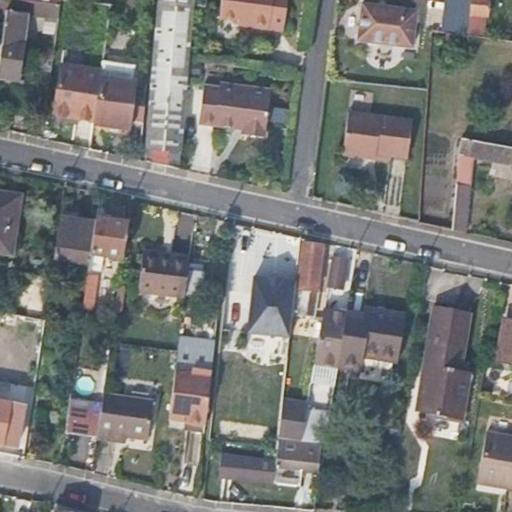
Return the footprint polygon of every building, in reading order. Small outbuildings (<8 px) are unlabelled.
[(57,17),(59,0),(7,0),(0,54),(0,74),(17,77),(27,12),(57,17)] [(159,0),(146,161),(154,163),(157,148),(168,149),(166,166),(181,169),(193,0),(159,0)] [(284,30),(287,0),(222,0),(221,16),(252,21),(252,26),(284,30)] [(488,0),(470,0),(471,0),(470,12),(470,13),(484,15),(488,15),(488,0)] [(410,49),(416,12),(362,4),(356,41),(410,49)] [(470,13),(470,12),(454,10),(452,32),(468,34),(470,13)] [(470,13),(468,34),(482,36),(484,15),(470,13)] [(135,63),(102,59),(100,71),(99,75),(134,79),(135,63)] [(54,116),(93,121),(99,75),(100,71),(61,66),(54,116)] [(133,118),(136,90),(137,80),(134,79),(99,75),(93,121),(93,124),(102,126),(131,130),(133,118)] [(246,134),(269,137),(276,90),(224,83),(224,87),(208,85),(202,122),(247,128),(246,134)] [(143,119),(146,91),(136,90),(133,118),(143,119)] [(366,149),(376,151),(407,156),(413,118),(347,109),(345,120),(341,151),(365,155),(366,149)] [(131,130),(102,126),(102,130),(130,135),(131,130)] [(511,147),(460,137),(451,229),(464,232),(473,158),(511,164),(511,147)] [(0,249),(9,251),(18,194),(0,191),(0,249)] [(95,209),(93,223),(88,253),(99,255),(122,258),(127,223),(103,219),(104,214),(101,209),(95,209)] [(58,219),(52,258),(87,263),(88,253),(93,223),(58,219)] [(296,278),(291,309),(309,311),(313,290),(315,290),(320,245),(301,243),(296,278)] [(181,299),(186,259),(139,253),(135,293),(181,299)] [(345,259),(330,257),(325,287),(340,290),(345,259)] [(288,336),(291,309),(296,278),(256,273),(248,333),(288,336)] [(359,315),(345,312),(336,366),(360,370),(362,356),(396,361),(404,315),(360,307),(359,315)] [(466,313),(432,307),(415,413),(459,421),(466,373),(457,372),(466,313)] [(313,365),(336,369),(336,366),(345,312),(322,309),(313,365)] [(0,323),(13,326),(15,316),(0,313),(0,323)] [(511,318),(505,317),(498,359),(511,361),(511,318)] [(209,377),(213,340),(177,337),(175,353),(174,364),(190,366),(190,374),(209,377)] [(183,422),(204,425),(209,377),(190,374),(190,366),(174,364),(168,412),(184,414),(183,422)] [(96,440),(114,443),(115,436),(125,437),(146,440),(151,402),(102,395),(101,404),(96,440)] [(68,399),(63,435),(96,440),(101,404),(68,399)] [(23,405),(0,400),(0,443),(1,444),(16,446),(23,405)] [(278,437),(301,441),(305,417),(307,404),(282,401),(278,437)] [(168,412),(167,420),(183,422),(184,414),(168,412)] [(301,441),(324,444),(326,430),(320,429),(319,433),(312,432),(314,418),(305,417),(301,441)] [(511,440),(484,435),(476,483),(503,487),(503,491),(511,492),(511,440)] [(115,436),(114,443),(124,444),(125,437),(115,436)] [(219,479),(273,484),(298,486),(301,471),(315,472),(318,447),(302,445),(296,443),(278,440),(276,451),(275,460),(221,455),(219,479)] [(88,511),(89,511),(56,502),(53,511),(88,511)]
